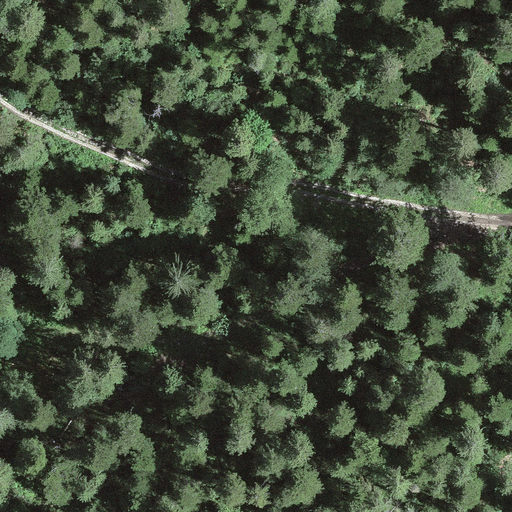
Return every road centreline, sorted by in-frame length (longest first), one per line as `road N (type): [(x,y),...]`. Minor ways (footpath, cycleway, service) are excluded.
road 1 (track): [(0,340),(21,333),(216,339),(386,256),(483,224),(511,227)]
road 2 (track): [(483,224),(378,201),(175,176),(0,93)]
